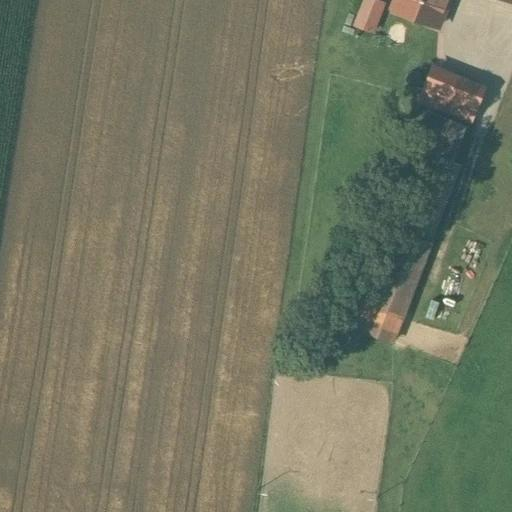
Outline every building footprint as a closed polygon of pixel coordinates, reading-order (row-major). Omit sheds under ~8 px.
[(380,0),(362,0),(353,25),(374,33),(386,2),(380,0)] [(450,0),(391,0),(389,7),(440,27),(450,0)] [(435,103),(469,117),(479,92),(446,78),(435,103)] [(439,223),(461,162),(454,159),(467,122),(450,116),(414,215),(439,223)] [(402,332),(430,238),(390,226),(360,328),(379,334),(381,326),(402,332)]
